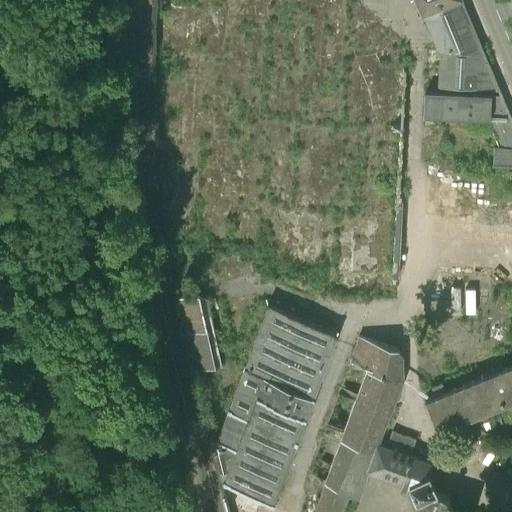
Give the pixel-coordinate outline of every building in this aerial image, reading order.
[(416,0),(422,13),(451,0),(416,0)] [(463,0),(451,0),(422,13),(438,50),(426,50),(425,85),(500,89),(463,0)] [(511,117),(502,95),(425,92),(423,128),(476,130),(477,117),(491,118),(503,146),(494,146),(493,166),(511,166),(511,117)] [(208,308),(200,302),(176,309),(180,331),(194,391),(220,385),(217,374),(222,373),(208,308)] [(338,331),(268,306),(228,420),(218,448),(209,445),(225,511),(272,511),(273,510),(338,331)] [(397,347),(359,334),(351,359),(369,366),(402,378),(401,352),(397,347)] [(511,362),(502,367),(501,364),(491,368),(492,371),(446,390),(442,382),(431,386),(435,395),(424,398),(437,430),(511,399),(511,362)] [(342,511),(349,493),(359,496),(368,469),(411,485),(422,511),(451,511),(449,511),(450,498),(435,491),(436,490),(429,474),(428,474),(432,463),(409,454),(377,442),(383,427),(402,378),(369,366),(357,398),(339,391),(316,452),(334,459),(326,480),(316,511),(342,511)] [(194,391),(209,445),(218,448),(228,420),(220,385),(194,391)] [(415,440),(383,427),(377,442),(409,454),(415,440)]
